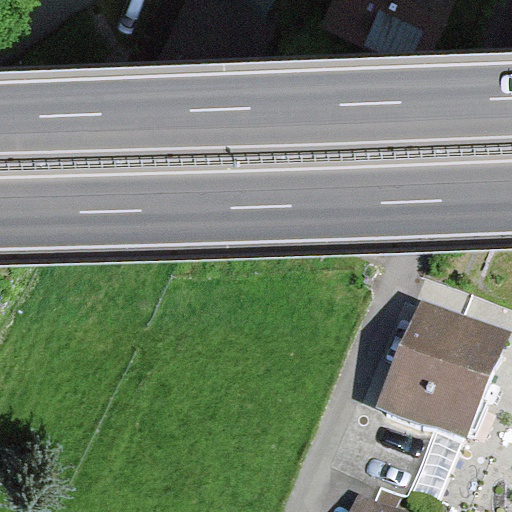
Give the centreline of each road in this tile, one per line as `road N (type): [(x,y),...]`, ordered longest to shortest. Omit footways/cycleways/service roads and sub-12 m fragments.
road 1 (residential): [(511,7),(304,511)]
road 2 (motorway): [(511,98),(0,117)]
road 3 (motorway): [(0,213),(511,194)]
